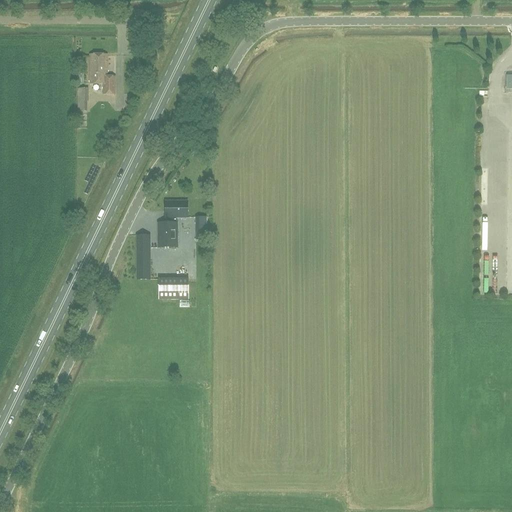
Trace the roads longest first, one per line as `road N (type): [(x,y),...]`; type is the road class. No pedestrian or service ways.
road 1 (unclassified): [(0,506),(149,178),(241,49)]
road 2 (primary): [(0,432),(209,0)]
road 3 (unclassified): [(511,20),(289,22),(265,27),(241,49)]
road 4 (unclassified): [(130,20),(0,21)]
